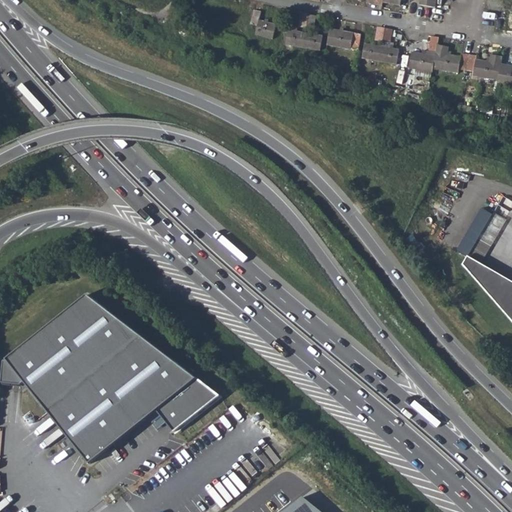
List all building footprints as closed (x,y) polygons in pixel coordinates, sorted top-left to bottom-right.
[(419,0),(418,5),(435,8),(436,0),(419,0)] [(231,8),(212,4),(208,25),(226,29),(226,31),(241,34),(243,25),(258,27),(256,37),(274,40),(277,25),(260,22),(261,14),(245,11),(245,16),(230,13),(231,8)] [(316,16),(301,13),(299,27),(314,30),(316,16)] [(393,30),(378,27),(376,41),(391,44),(393,30)] [(322,36),(288,30),(286,44),(320,51),(322,36)] [(361,35),(330,30),(327,45),(359,51),(361,35)] [(429,50),(436,52),(437,45),(439,38),(431,37),(429,50)] [(399,50),(364,44),(362,58),(397,65),(399,50)] [(436,52),(435,56),(433,70),(458,74),(459,70),(474,73),(473,77),(498,81),(498,83),(511,85),(511,66),(501,65),(502,57),(492,55),(490,62),(476,60),(477,56),(462,54),(461,57),(448,55),(448,47),(437,45),(436,52)] [(433,73),(433,70),(435,56),(412,52),(409,69),(433,73)] [(490,125),(504,129),(508,107),(494,105),(490,125)] [(508,209),(497,202),(471,244),(482,251),(508,209)] [(465,253),(474,263),(482,251),(471,244),(465,253)] [(482,251),(474,263),(481,270),(490,256),(482,251)] [(481,270),(510,303),(511,299),(511,269),(490,256),(481,270)] [(26,384),(92,467),(159,414),(176,436),(222,399),(90,298),(5,364),(3,386),(23,386),(26,384)] [(320,511),(303,497),(284,511),(320,511)]
